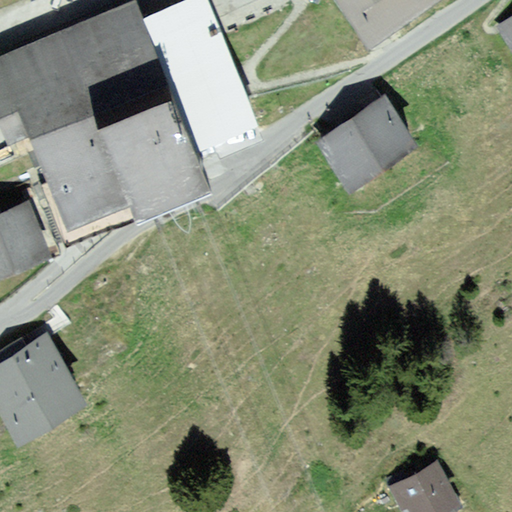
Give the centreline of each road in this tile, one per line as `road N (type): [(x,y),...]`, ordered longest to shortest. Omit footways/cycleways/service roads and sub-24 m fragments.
road 1 (residential): [(0,325),(48,300),(129,229),(214,191),(469,0)]
road 2 (residential): [(0,45),(112,0)]
